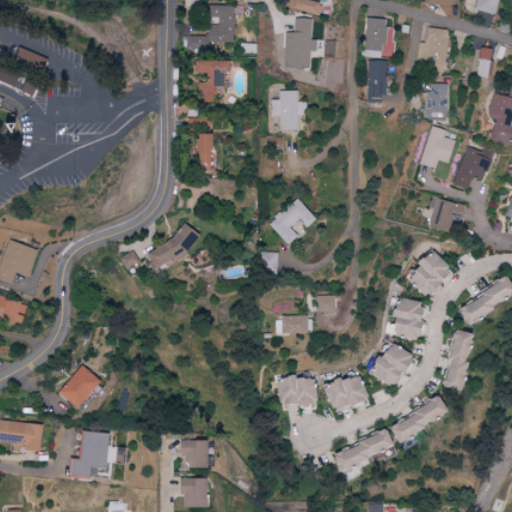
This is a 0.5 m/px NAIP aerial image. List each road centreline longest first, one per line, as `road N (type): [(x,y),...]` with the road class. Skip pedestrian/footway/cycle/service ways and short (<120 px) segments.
road 1 (residential): [(0,388),(55,354),(71,329),(76,281),(90,253),(136,234),(169,200),(168,0)]
road 2 (residential): [(313,436),(396,404),(428,366),(450,293),(482,268),(511,261)]
road 3 (residential): [(365,0),(511,38)]
road 4 (residential): [(511,245),(486,234),(475,200),(427,176)]
